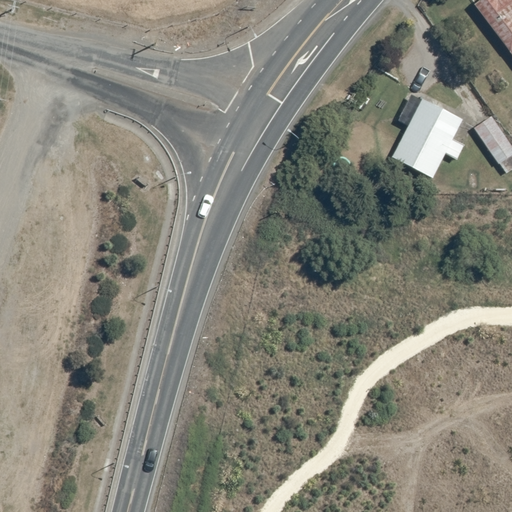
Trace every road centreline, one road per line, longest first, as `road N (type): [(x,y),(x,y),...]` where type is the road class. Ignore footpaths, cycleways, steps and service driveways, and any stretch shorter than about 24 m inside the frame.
road 1 (trunk): [(128,511),(195,245),(250,122)]
road 2 (unclassified): [(0,41),(250,122)]
road 3 (trunk): [(250,122),(291,59),(345,0)]
